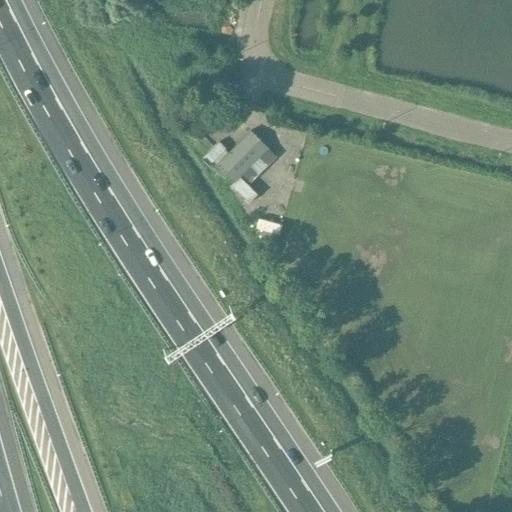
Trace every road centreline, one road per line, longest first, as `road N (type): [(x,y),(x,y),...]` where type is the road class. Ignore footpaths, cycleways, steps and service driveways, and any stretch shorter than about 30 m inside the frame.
road 1 (motorway): [(312,511),(89,168),(0,7)]
road 2 (unclassified): [(264,0),(259,64),(290,88),(511,143)]
road 3 (motorway): [(84,511),(0,267)]
